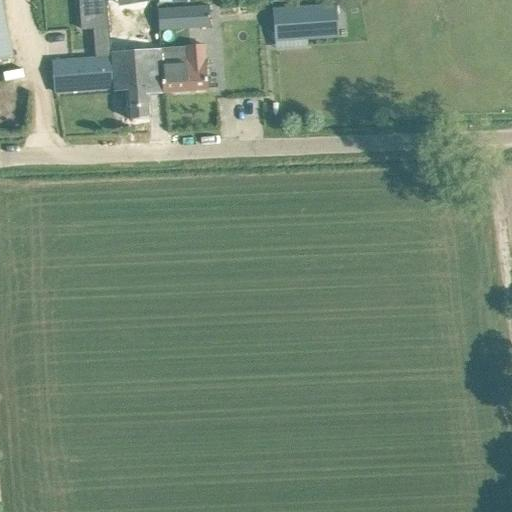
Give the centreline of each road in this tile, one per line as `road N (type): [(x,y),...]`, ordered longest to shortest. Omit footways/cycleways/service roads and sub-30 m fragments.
road 1 (unclassified): [(511,155),(0,174)]
road 2 (track): [(461,157),(511,381)]
road 3 (unknown): [(45,173),(25,0)]
